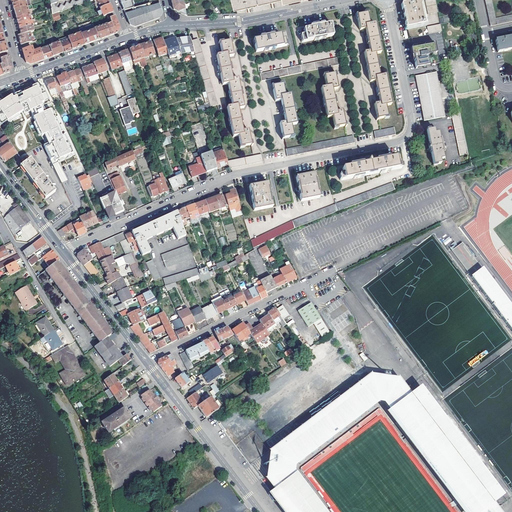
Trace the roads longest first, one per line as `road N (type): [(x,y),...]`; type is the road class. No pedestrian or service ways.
road 1 (residential): [(62,251),(231,175),(396,141),(409,127)]
road 2 (residential): [(335,268),(145,361)]
road 3 (secondary): [(145,361),(260,511)]
road 4 (residential): [(172,25),(343,0)]
road 5 (secondary): [(62,251),(145,361)]
road 6 (residential): [(387,0),(409,127)]
